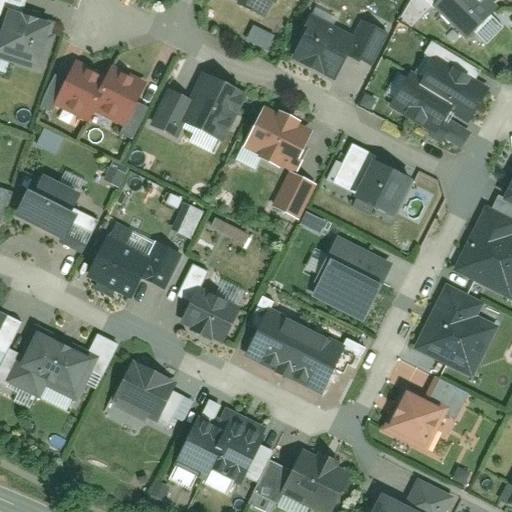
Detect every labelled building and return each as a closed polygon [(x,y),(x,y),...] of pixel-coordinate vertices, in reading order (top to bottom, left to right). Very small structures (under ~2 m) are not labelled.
[(226,0),(225,4),(261,21),(271,0),(226,0)] [(475,0),(447,0),(433,15),(463,44),(491,16),(475,0)] [(410,1),(397,18),(410,27),(422,10),(410,1)] [(44,34),(6,22),(0,41),(0,60),(33,71),(44,34)] [(350,47),(311,28),(293,66),(331,84),(343,61),(350,47)] [(358,30),(350,47),(343,61),(369,74),(385,44),(358,30)] [(482,97),(434,70),(422,90),(408,82),(389,115),(432,140),(440,125),(444,117),(464,128),(482,97)] [(141,92),(109,77),(104,87),(74,72),(54,114),(84,128),(90,116),(122,132),(141,92)] [(240,104),(202,86),(189,110),(181,126),(219,146),(240,104)] [(181,126),(189,110),(167,99),(150,132),(172,143),(181,126)] [(289,174),(308,136),(268,114),(247,153),(289,174)] [(467,140),(440,125),(432,140),(429,145),(438,150),(439,147),(458,157),(467,140)] [(355,203),(371,172),(373,167),(351,155),(332,191),(355,203)] [(407,190),(371,172),(355,203),(354,205),(390,223),(407,190)] [(282,173),(270,211),(298,221),(311,183),(282,173)] [(73,219),(27,195),(16,217),(63,240),(61,244),(83,255),(98,224),(76,213),(73,219)] [(190,240),(201,211),(184,204),(173,233),(190,240)] [(317,233),(321,221),(300,213),(296,225),(317,233)] [(511,249),(505,246),(511,233),(485,219),(455,279),(507,305),(511,295),(511,249)] [(221,223),(217,232),(241,244),(246,235),(221,223)] [(179,261),(115,228),(89,279),(131,300),(141,280),(163,292),(179,261)] [(390,267),(343,243),(316,298),(363,322),(390,267)] [(191,304),(197,292),(206,274),(191,266),(175,296),(191,304)] [(235,311),(197,292),(191,304),(181,325),(219,344),(235,311)] [(494,337),(472,326),(479,313),(444,296),(413,359),(469,386),(494,337)] [(341,349),(269,313),(246,359),(318,395),(341,349)] [(17,334),(2,327),(0,330),(0,361),(2,363),(17,334)] [(84,363),(31,337),(5,390),(36,405),(43,391),(74,406),(80,392),(93,367),(84,363)] [(95,342),(84,363),(93,367),(80,392),(93,398),(116,353),(95,342)] [(178,396),(133,374),(115,411),(160,432),(178,396)] [(437,389),(425,414),(437,420),(453,427),(465,403),(437,389)] [(425,414),(404,403),(386,437),(421,455),(439,421),(437,420),(425,414)] [(225,435),(198,422),(177,464),(206,478),(211,467),(240,482),(261,439),(230,424),(225,435)] [(311,467),(301,462),(281,501),(302,511),(331,511),(346,484),(333,477),(335,473),(314,463),(311,467)] [(446,511),(449,507),(414,489),(402,511),(446,511)]
